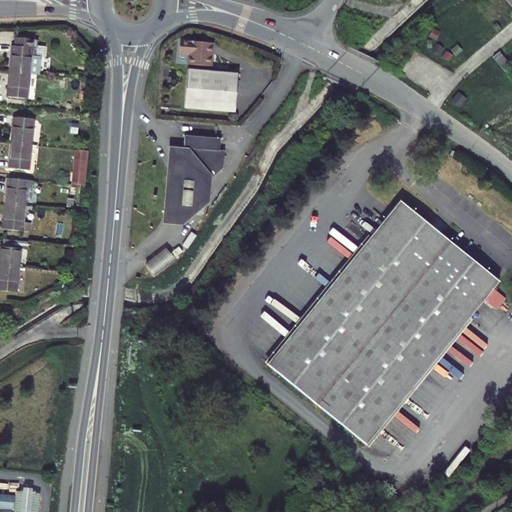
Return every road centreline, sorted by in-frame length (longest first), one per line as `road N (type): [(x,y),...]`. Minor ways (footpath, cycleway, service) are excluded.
road 1 (unclassified): [(306,46),(413,102),(511,172)]
road 2 (primary): [(121,116),(102,328)]
road 3 (primary): [(102,328),(73,511)]
road 4 (primary): [(88,511),(102,328)]
road 5 (unclassified): [(306,46),(255,125),(242,133),(176,127)]
